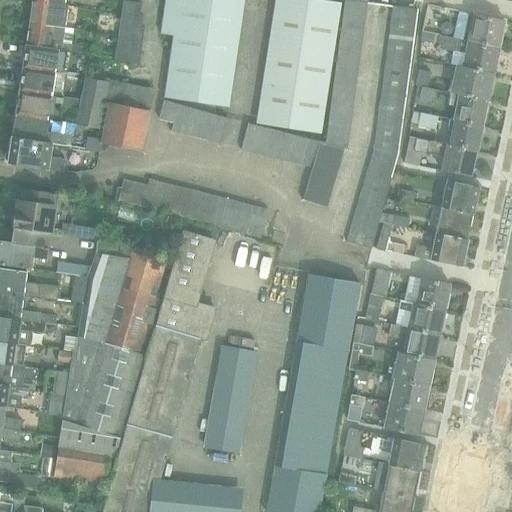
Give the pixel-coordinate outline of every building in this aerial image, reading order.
[(56,4),(31,0),(31,1),(32,1),(29,22),(74,29),(76,17),(66,15),(66,10),(56,8),(56,4)] [(245,0),(165,0),(161,33),(173,36),(164,97),(230,108),(245,0)] [(341,2),(324,0),(276,0),(257,123),(322,135),(341,2)] [(366,3),(344,1),(342,13),(365,15),(366,3)] [(122,2),(120,14),(140,17),(142,5),(122,2)] [(393,7),(391,19),(417,22),(418,10),(393,7)] [(102,23),(119,25),(120,14),(104,11),(102,23)] [(459,12),(453,38),(463,41),(498,49),(504,21),(469,13),(459,12)] [(365,15),(342,13),(340,25),(363,28),(364,23),(365,15)] [(144,17),(140,17),(120,14),(119,25),(142,28),(144,17)] [(417,22),(391,19),(389,30),(415,34),(417,22)] [(74,29),(29,22),(26,45),(50,49),(51,44),(61,45),(61,43),(71,45),(74,29)] [(145,29),(142,28),(119,25),(117,37),(143,41),(145,29)] [(363,28),(340,25),(339,37),(362,40),(363,28)] [(415,34),(389,30),(388,42),(413,46),(415,34)] [(453,38),(440,35),(437,48),(465,54),(462,69),(493,75),(498,49),(463,41),(453,38)] [(143,41),(117,37),(116,49),(142,53),(143,41)] [(362,40),(339,37),(337,49),(360,52),(362,40)] [(413,46),(388,42),(386,54),(412,58),(413,46)] [(58,50),(50,49),(26,45),(22,69),(54,74),(58,50)] [(142,53),(116,49),(114,63),(140,66),(142,53)] [(360,52),(337,49),(336,62),(358,64),(360,52)] [(412,58),(386,54),(384,66),(410,70),(412,58)] [(358,64),(336,62),(334,74),(356,76),(358,64)] [(410,70),(384,66),(383,78),(409,81),(410,70)] [(449,94),(450,94),(487,102),(493,75),(462,69),(455,67),(449,94)] [(54,74),(22,69),(19,92),(51,97),(54,74)] [(416,86),(417,86),(428,88),(431,73),(419,70),(416,86)] [(356,76),(334,74),(332,86),(355,89),(356,76)] [(108,83),(86,78),(81,101),(79,111),(76,125),(103,129),(108,103),(104,102),(108,83)] [(409,81),(383,78),(381,90),(407,93),(409,81)] [(151,91),(108,83),(104,102),(108,103),(147,110),(151,91)] [(355,89),(332,86),(331,98),(353,101),(355,89)] [(428,88),(417,86),(415,97),(419,98),(419,100),(434,104),(437,90),(428,88)] [(407,93),(381,90),(380,102),(405,105),(407,93)] [(51,97),(19,92),(15,115),(47,120),(51,97)] [(487,102),(450,94),(447,106),(455,107),(452,121),(482,128),(487,102)] [(353,101),(331,98),(329,110),(351,113),(353,101)] [(81,101),(62,99),(61,108),(79,111),(81,101)] [(161,120),(174,123),(180,104),(166,100),(161,120)] [(405,105),(380,102),(378,114),(404,117),(405,105)] [(103,130),(100,142),(100,144),(141,152),(149,111),(147,110),(108,103),(103,129),(103,130)] [(192,107),(180,104),(174,123),(172,132),(184,136),(192,107)] [(204,110),(192,107),(184,136),(196,139),(204,110)] [(217,113),(204,110),(196,139),(209,142),(217,113)] [(351,113),(329,110),(327,123),(349,125),(351,113)] [(438,117),(412,112),(410,123),(418,125),(417,127),(436,130),(438,117)] [(229,117),(217,113),(209,142),(221,145),(229,117)] [(404,117),(378,114),(376,126),(402,129),(404,117)] [(47,120),(15,115),(12,138),(50,145),(69,148),(71,137),(45,132),(47,120)] [(451,132),(449,145),(449,146),(477,153),(482,128),(452,121),(449,121),(447,131),(451,132)] [(242,150),(253,153),(261,125),(249,122),(242,150)] [(349,125),(327,123),(326,135),(348,137),(349,125)] [(273,128),(261,125),(253,153),(265,156),(273,128)] [(402,129),(376,126),(375,137),(401,141),(402,129)] [(284,131),(273,128),(265,156),(276,159),(284,131)] [(296,134),(284,131),(276,159),(288,162),(296,134)] [(307,137),(296,134),(288,162),(300,165),(307,137)] [(348,137),(326,135),(325,142),(322,141),(321,142),(345,149),(346,150),(348,137)] [(322,141),(307,137),(300,165),(314,169),(314,168),(317,156),(321,142),(322,141)] [(401,141),(375,137),(373,149),(399,153),(401,141)] [(50,145),(12,138),(8,164),(61,172),(63,160),(48,158),(50,145)] [(449,145),(416,139),(414,151),(444,157),(441,171),(471,177),(477,153),(449,146),(449,145)] [(100,142),(87,140),(85,151),(98,153),(100,142)] [(345,149),(321,142),(317,156),(340,164),(345,149)] [(399,153),(373,149),(373,151),(370,161),(395,168),(399,155),(399,153)] [(340,164),(317,156),(314,168),(336,176),(340,164)] [(395,168),(370,161),(367,173),(391,179),(395,168)] [(336,176),(314,168),(314,169),(311,180),(333,187),(336,176)] [(391,179),(367,173),(363,184),(388,190),(391,179)] [(148,179),(146,186),(141,208),(153,211),(160,182),(148,179)] [(117,201),(129,205),(135,183),(122,180),(117,201)] [(333,187),(311,180),(307,191),(329,198),(333,187)] [(445,180),(440,207),(473,213),(478,187),(445,180)] [(172,185),(160,182),(153,211),(165,214),(172,185)] [(146,186),(135,183),(129,205),(141,208),(146,186)] [(388,190),(363,184),(360,196),(385,202),(388,190)] [(183,188),(172,185),(165,214),(176,216),(183,188)] [(195,191),(183,188),(176,216),(188,219),(195,191)] [(13,228),(50,234),(56,196),(18,190),(13,228)] [(415,194),(398,190),(397,199),(413,202),(415,194)] [(207,194),(195,191),(188,219),(200,222),(207,194)] [(329,198),(307,191),(304,203),(326,210),(329,198)] [(218,197),(207,194),(200,222),(211,225),(218,197)] [(385,202),(360,196),(357,207),(381,214),(385,202)] [(218,228),(220,228),(230,231),(237,202),(224,199),(218,228)] [(250,206),(237,202),(230,231),(244,234),(250,206)] [(267,210),(250,206),(244,234),(260,238),(267,210)] [(381,214),(357,207),(353,219),(378,225),(379,222),(381,214)] [(473,213),(440,207),(435,233),(467,239),(473,213)] [(409,220),(381,214),(379,222),(383,224),(391,225),(408,229),(409,220)] [(378,225),(353,219),(350,232),(374,238),(378,225)] [(63,224),(61,235),(94,239),(96,229),(63,224)] [(391,225),(383,224),(376,249),(386,252),(402,255),(404,246),(388,243),(391,225)] [(10,243),(0,240),(0,264),(33,270),(34,259),(47,261),(48,248),(50,234),(13,228),(10,243)] [(185,231),(165,299),(127,430),(102,511),(156,511),(160,480),(200,339),(204,339),(206,340),(214,313),(197,308),(210,264),(216,240),(185,231)] [(374,238),(350,232),(347,241),(371,249),(374,238)] [(467,239),(435,233),(432,248),(417,245),(414,257),(461,267),(467,239)] [(91,268),(74,266),(57,263),(56,273),(75,275),(88,277),(84,305),(76,353),(73,352),(71,364),(66,394),(62,416),(54,478),(105,484),(109,457),(113,458),(144,356),(143,355),(159,300),(154,299),(163,262),(150,259),(127,251),(128,246),(98,241),(96,255),(91,268)] [(0,293),(24,297),(57,302),(59,288),(26,283),(28,272),(0,268),(0,293)] [(391,272),(377,269),(371,294),(384,296),(384,298),(386,298),(391,272)] [(88,277),(75,275),(71,303),(84,305),(88,277)] [(265,511),(320,511),(359,284),(308,275),(265,511)] [(419,278),(414,302),(445,308),(450,285),(419,278)] [(24,297),(0,293),(0,316),(55,325),(56,316),(41,314),(22,311),(24,297)] [(384,296),(371,294),(366,320),(378,322),(384,298),(384,296)] [(412,302),(407,326),(440,333),(445,308),(414,302),(412,302)] [(57,325),(55,325),(0,316),(0,342),(17,344),(19,330),(44,333),(44,331),(56,333),(57,325)] [(357,325),(353,342),(361,344),(364,326),(357,325)] [(407,328),(391,325),(389,337),(404,340),(401,352),(434,359),(440,333),(407,326),(407,328)] [(26,346),(17,344),(0,342),(0,364),(11,366),(11,365),(13,353),(25,355),(26,346)] [(361,344),(353,342),(353,343),(348,370),(356,371),(356,370),(359,354),(371,357),(373,347),(361,345),(361,344)] [(73,352),(59,350),(57,362),(71,364),(73,352)] [(392,377),(394,377),(429,384),(434,359),(401,352),(397,351),(392,377)] [(11,366),(0,364),(0,384),(21,388),(24,367),(11,365),(11,366)] [(369,373),(356,370),(356,371),(354,380),(367,382),(369,373)] [(429,384),(394,377),(389,402),(424,409),(429,384)] [(21,388),(0,384),(0,406),(5,407),(6,396),(28,400),(29,390),(21,389),(21,388)] [(52,393),(50,393),(47,414),(62,416),(66,394),(52,392),(52,393)] [(365,398),(351,396),(349,405),(363,407),(365,398)] [(424,409),(389,402),(384,428),(419,435),(419,434),(415,433),(420,410),(423,411),(424,409)] [(0,406),(0,427),(21,431),(21,432),(35,434),(36,424),(3,419),(5,407),(0,406)] [(0,427),(0,438),(19,441),(21,432),(21,431),(0,427)] [(362,460),(364,449),(359,448),(362,431),(349,429),(343,456),(362,460)] [(395,438),(389,465),(419,471),(425,445),(395,438)] [(42,444),(40,457),(55,459),(57,447),(42,444)] [(0,470),(16,473),(17,464),(10,463),(12,452),(0,450),(0,470)] [(419,471),(389,465),(384,492),(414,497),(419,471)] [(16,473),(0,470),(0,481),(35,486),(36,485),(46,487),(47,478),(37,476),(16,473)] [(357,476),(340,473),(338,482),(355,486),(357,476)] [(410,511),(414,497),(384,492),(381,506),(376,505),(375,511),(353,507),(352,511),(410,511)] [(0,511),(10,511),(11,504),(0,502),(0,511)]
